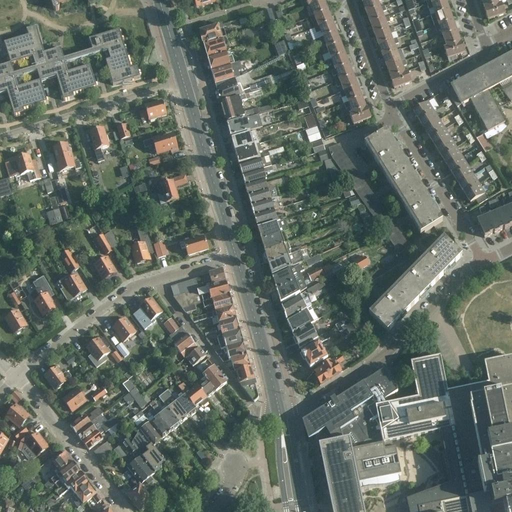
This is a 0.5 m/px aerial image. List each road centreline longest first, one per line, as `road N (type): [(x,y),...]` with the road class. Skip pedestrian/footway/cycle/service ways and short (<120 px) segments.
road 1 (residential): [(483,262),(366,374),(279,414)]
road 2 (residential): [(279,414),(259,416),(249,405),(157,279)]
road 3 (residential): [(183,83),(0,137)]
road 4 (residential): [(391,107),(389,116),(483,262)]
road 5 (secondary): [(234,256),(183,83)]
road 6 (residential): [(125,511),(17,377)]
road 7 (residential): [(17,377),(124,294),(157,279)]
road 8 (secondary): [(279,414),(234,256)]
